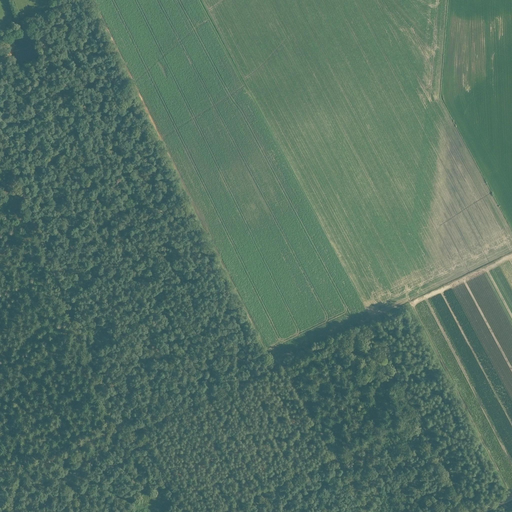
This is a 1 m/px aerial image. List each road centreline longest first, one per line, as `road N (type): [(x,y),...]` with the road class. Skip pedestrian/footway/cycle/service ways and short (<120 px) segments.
road 1 (track): [(13,495),(287,365),(369,511)]
road 2 (track): [(0,135),(124,443)]
